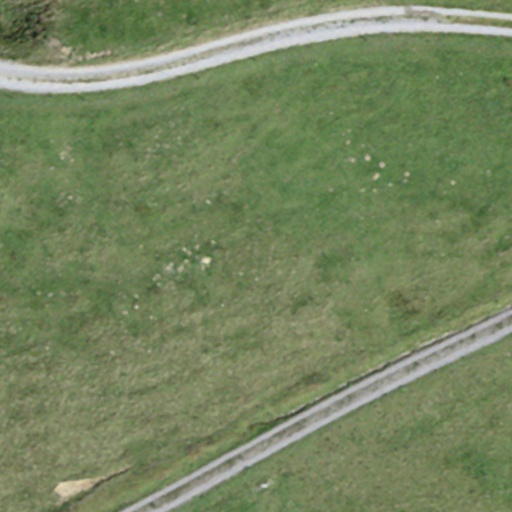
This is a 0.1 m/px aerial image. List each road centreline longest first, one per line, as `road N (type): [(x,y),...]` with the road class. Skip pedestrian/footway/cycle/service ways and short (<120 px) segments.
road 1 (track): [(511,26),(361,21),(115,78),(69,83),(0,75)]
road 2 (track): [(511,318),(131,511)]
